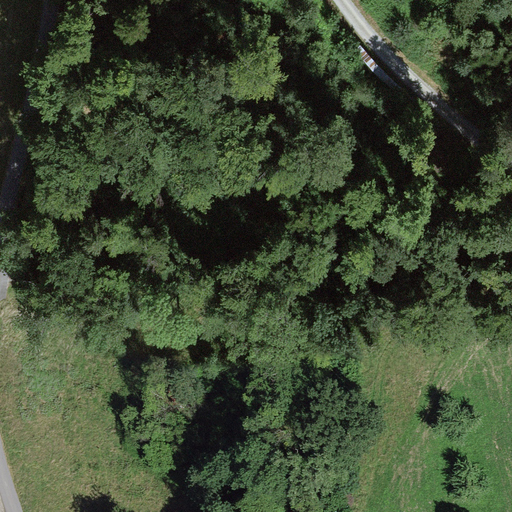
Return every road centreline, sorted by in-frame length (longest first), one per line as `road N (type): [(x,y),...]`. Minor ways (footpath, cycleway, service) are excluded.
road 1 (track): [(344,0),(381,48),(511,167)]
road 2 (residential): [(0,217),(45,0)]
